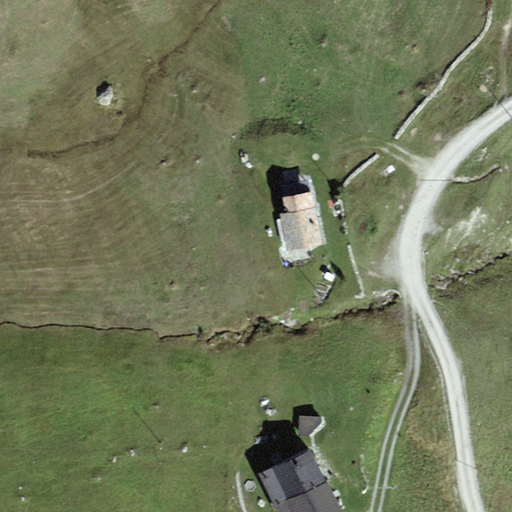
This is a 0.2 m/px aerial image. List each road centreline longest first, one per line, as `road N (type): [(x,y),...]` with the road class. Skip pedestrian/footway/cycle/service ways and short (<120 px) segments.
road 1 (track): [(482,511),(439,326),(405,270),(412,224),(434,184),(511,105)]
road 2 (track): [(414,291),(416,372),(372,511)]
road 3 (track): [(434,184),(398,154),(369,145),(276,177)]
